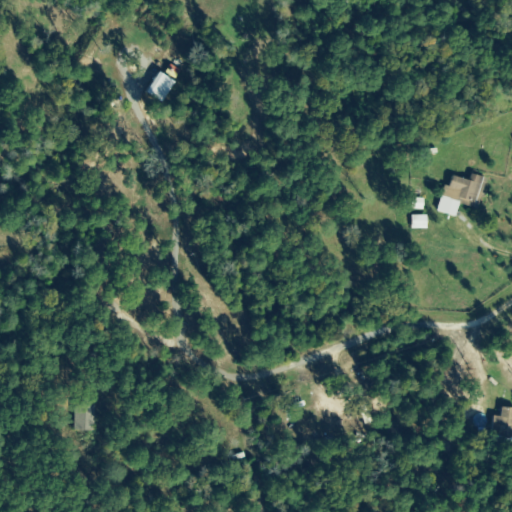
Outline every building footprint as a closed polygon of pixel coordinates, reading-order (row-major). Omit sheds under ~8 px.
[(149,89),(162,67),(181,77),(168,100),(149,89)] [(482,179),(469,175),(467,182),(449,177),(446,187),(442,186),(435,213),(453,218),(457,204),(473,208),(482,179)] [(425,216),(410,216),(410,230),(425,230),(425,216)] [(71,405),(93,406),(91,433),(70,432),(71,405)] [(511,438),(511,409),(499,409),(499,418),(490,417),(489,438),(511,438)]
